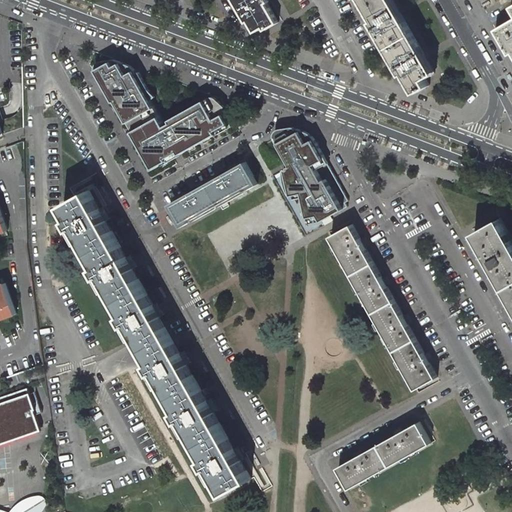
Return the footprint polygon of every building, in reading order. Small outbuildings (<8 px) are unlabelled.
[(280,22),(266,0),(238,0),(257,32),(265,27),(267,29),(280,22)] [(413,34),(393,0),(380,0),(369,7),(391,46),(413,34)] [(511,19),(496,29),(510,54),(511,53),(511,19)] [(435,73),(413,34),(391,46),(418,92),(430,85),(426,78),(435,73)] [(96,67),(96,70),(102,80),(114,102),(116,101),(129,122),(134,131),(142,146),(140,147),(152,169),(169,160),(169,162),(181,155),(181,154),(218,133),(218,134),(236,125),(227,107),(225,105),(217,97),(214,97),(211,97),(209,97),(205,99),(170,120),(172,122),(166,125),(160,116),(156,107),(152,100),(156,96),(149,88),(142,76),(139,72),(137,73),(134,68),(131,65),(118,60),(116,59),(113,59),(101,61),(98,63),(97,65),(96,67)] [(291,165),(284,169),(284,176),(285,181),(287,188),(289,193),(293,198),(304,196),(304,201),(304,206),(306,210),(308,216),(311,222),(322,220),(323,221),(348,207),(346,202),(349,200),(315,138),(312,135),(308,132),(295,127),(292,127),(279,129),(277,130),(276,132),(275,134),(275,136),(275,137),(288,160),(291,165)] [(217,179),(200,189),(199,187),(192,191),(193,193),(172,205),(184,227),(196,220),(194,218),(246,189),(247,191),(258,185),(245,163),(224,175),(222,173),(216,177),(217,179)] [(89,193),(64,207),(71,219),(67,221),(74,232),(77,230),(98,268),(95,269),(101,279),(104,278),(125,316),(122,318),(127,327),(130,326),(137,337),(152,364),(149,366),(155,375),(157,374),(178,411),(176,413),(181,422),(184,420),(206,460),(203,461),(208,470),(211,469),(225,494),(251,480),(89,193)] [(0,233),(7,231),(10,230),(0,203),(0,233)] [(494,267),(511,299),(511,238),(501,218),(475,233),(487,254),(494,267)] [(390,292),(389,281),(387,282),(385,283),(367,250),(367,240),(364,241),(362,242),(354,227),(332,238),(418,391),(439,379),(433,367),(432,357),(428,360),(410,326),(409,316),(405,318),(390,292)] [(494,267),(487,254),(479,259),(486,272),(494,267)] [(16,262),(10,263),(12,287),(19,286),(16,262)] [(0,320),(17,314),(7,284),(5,284),(0,286),(0,320)] [(0,435),(38,422),(31,400),(32,400),(27,384),(0,393),(0,435)] [(149,467),(164,460),(130,388),(116,395),(149,467)] [(356,457),(339,466),(351,488),(432,442),(420,421),(403,431),(401,428),(393,432),(395,435),(363,453),(361,449),(353,453),(356,457)]
